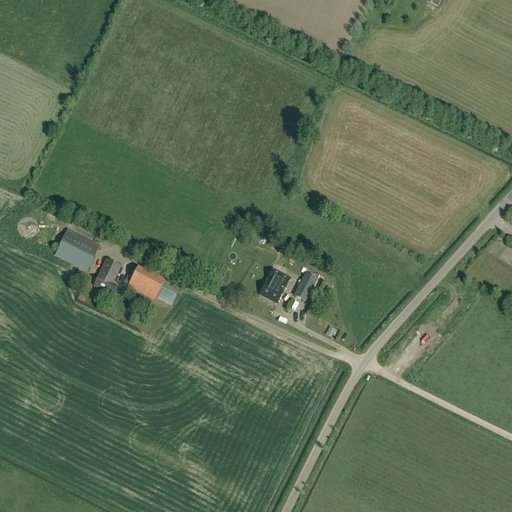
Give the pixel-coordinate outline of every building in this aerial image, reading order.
[(425,0),(425,2),(437,9),(441,0),(425,0)] [(100,247),(67,231),(54,257),(87,273),(100,247)] [(470,274),(494,286),(496,282),(509,288),(511,283),(511,245),(490,234),(470,274)] [(112,285),(120,268),(106,261),(94,287),(108,294),(112,285)] [(127,276),(132,278),(136,270),(132,267),(127,276)] [(127,287),(155,302),(156,299),(170,307),(178,291),(164,284),(164,283),(137,268),(136,270),(132,278),(127,287)] [(273,271),(265,284),(259,296),(276,305),(282,293),(283,293),(285,289),(289,280),(273,271)] [(91,279),(78,272),(73,282),(86,289),(91,279)] [(305,274),(293,297),(306,303),(317,281),(314,280),(316,276),(309,272),(307,275),(305,274)]
